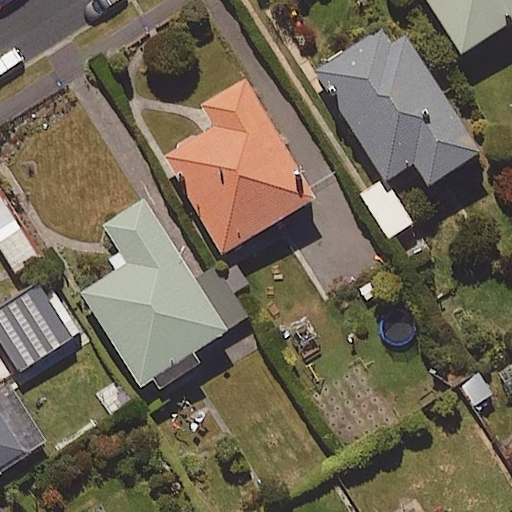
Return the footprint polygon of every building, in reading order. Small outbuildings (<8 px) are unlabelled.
[(511,25),(511,0),(424,0),(460,58),(511,25)] [(478,158),(394,23),(313,74),(379,179),(408,161),(427,191),(478,158)] [(331,213),(261,95),(212,123),(223,142),(179,168),(239,268),(331,213)] [(412,226),(384,181),(359,196),(388,241),(412,226)] [(42,259),(0,190),(0,253),(14,276),(42,259)] [(80,297),(147,402),(200,368),(193,357),(250,320),(216,268),(193,282),(143,204),(100,232),(124,269),(80,297)] [(87,345),(54,293),(2,326),(36,378),(87,345)] [(511,396),(511,365),(497,375),(511,397),(511,396)] [(0,391),(0,471),(41,446),(6,389),(0,391)]
